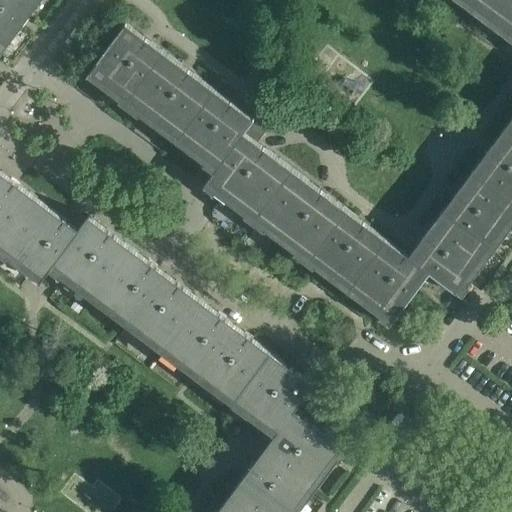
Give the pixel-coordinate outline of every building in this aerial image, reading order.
[(0,0),(0,36),(9,43),(41,1),(40,0),(0,0)] [(511,32),(511,31),(511,0),(480,0),(476,6),(511,32)] [(133,101),(169,54),(127,22),(91,70),(133,101)] [(0,55),(7,46),(9,43),(0,36),(0,55)] [(176,133),(212,86),(169,54),(133,101),(176,133)] [(295,169),(258,141),(270,127),(281,135),(286,129),(259,109),(254,117),(246,111),(212,86),(176,133),(209,158),(218,165),(208,179),(259,217),(295,169)] [(511,199),(511,132),(504,127),(472,170),(511,199)] [(309,254),(345,206),(295,169),(259,217),(309,254)] [(488,248),(511,216),(511,199),(472,170),(441,212),(488,248)] [(0,243),(1,244),(37,197),(2,171),(0,172),(0,243)] [(132,246),(115,233),(90,215),(80,228),(37,197),(1,244),(44,276),(54,263),(96,294),(132,246)] [(352,286),(388,238),(345,206),(309,254),(352,286)] [(460,286),(488,248),(441,212),(412,250),(409,254),(388,238),(352,286),(395,318),(417,288),(444,308),(460,286)] [(131,320),(167,273),(132,246),(96,294),(131,320)] [(166,346),(202,299),(167,273),(131,320),(166,346)] [(201,372),(237,325),(202,299),(166,346),(201,372)] [(236,398),(272,351),(237,325),(201,372),(236,398)] [(311,421),(331,395),(301,373),(272,351),(236,398),(264,420),(278,430),(262,451),(310,487),(342,444),(311,421)] [(254,511),(290,511),(310,487),(262,451),(230,494),(254,511)] [(0,511),(0,496),(7,502),(12,496),(0,487),(0,511)] [(254,511),(230,494),(216,511),(254,511)]
